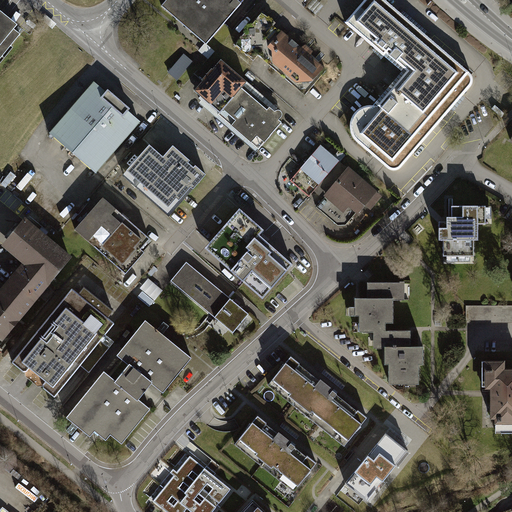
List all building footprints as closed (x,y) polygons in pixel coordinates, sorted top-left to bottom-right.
[(172,0),(167,7),(212,45),(246,5),(239,0),(172,0)] [(415,79),(479,84),(477,74),(387,0),(373,0),(352,27),(415,79)] [(0,61),(24,31),(0,12),(0,61)] [(270,60),(313,100),(336,76),(293,35),(270,60)] [(179,82),(195,62),(186,55),(170,74),(179,82)] [(199,94),(225,117),(251,87),(226,64),(199,94)] [(360,128),(403,174),(479,84),(415,79),(386,112),(367,114),(360,128)] [(64,145),(96,172),(140,122),(129,112),(132,109),(110,90),(107,93),(94,81),(50,132),(64,145)] [(251,87),(225,117),(264,151),(292,118),(251,87)] [(123,175),(170,215),(206,174),(173,145),(164,157),(150,144),(123,175)] [(325,146),(294,178),(314,197),(344,164),(325,146)] [(365,206),(377,192),(349,169),(317,207),(354,238),(374,214),(365,206)] [(75,229),(125,273),(144,252),(140,248),(149,238),(103,197),(75,229)] [(452,219),(440,219),(441,253),(478,252),(478,218),(490,218),(490,205),(452,206),(452,219)] [(291,263),(261,237),(265,232),(238,209),(205,248),(263,296),(291,263)] [(5,248),(24,264),(52,287),(75,258),(28,220),(5,248)] [(170,281),(217,319),(232,301),(185,263),(170,281)] [(52,287),(24,264),(1,293),(29,315),(52,287)] [(137,295),(151,307),(165,291),(151,279),(137,295)] [(404,283),(366,283),(366,299),(354,299),(354,316),(358,316),(358,332),(374,332),(387,332),(387,322),(393,322),(393,300),(404,300),(404,283)] [(39,385),(60,401),(105,345),(99,340),(114,322),(107,317),(113,310),(83,285),(77,293),(72,289),(12,362),(24,371),(28,366),(44,379),(39,385)] [(29,315),(1,293),(0,294),(0,338),(6,343),(29,315)] [(252,317),(232,301),(217,319),(237,335),(252,317)] [(104,372),(67,418),(89,436),(93,431),(105,440),(109,435),(121,444),(149,409),(139,401),(152,385),(162,393),(191,358),(145,321),(117,355),(129,365),(116,382),(104,372)] [(387,332),(374,332),(375,348),(384,348),(385,365),(392,365),(392,385),(421,385),(421,366),(425,366),(425,345),(411,345),(411,331),(387,332)] [(268,385),(344,447),(367,419),(291,357),(268,385)] [(492,391),(492,428),(511,428),(511,372),(509,373),(509,360),(484,360),(484,391),(492,391)] [(237,447),(301,495),(323,465),(260,417),(237,447)] [(385,436),(345,487),(367,504),(406,453),(385,436)] [(154,501),(167,511),(212,511),(216,507),(214,505),(217,501),(220,503),(231,489),(190,456),(154,501)] [(241,511),(263,511),(252,501),(241,511)]
